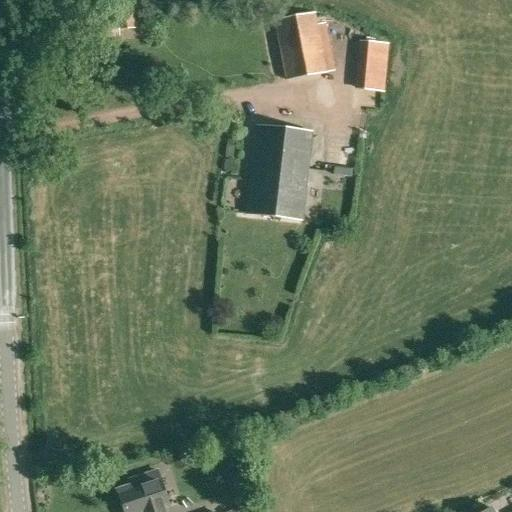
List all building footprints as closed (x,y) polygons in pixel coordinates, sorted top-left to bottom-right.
[(120,30),(136,29),(134,7),(118,8),(120,30)] [(117,14),(86,16),(87,39),(119,37),(117,14)] [(325,72),(313,14),(274,21),(286,80),(325,72)] [(393,88),(394,36),(371,36),(370,87),(393,88)] [(257,126),(247,214),(301,220),(304,195),(307,168),(311,132),(257,126)] [(167,511),(166,508),(168,507),(156,470),(129,479),(131,485),(117,490),(124,511),(167,511)]
